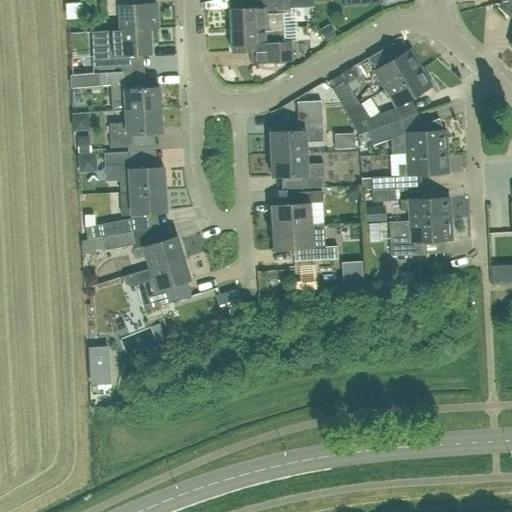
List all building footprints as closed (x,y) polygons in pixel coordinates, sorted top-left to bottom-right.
[(110,31),(156,29),(155,3),(129,5),(128,0),(104,0),(105,16),(118,15),(119,30),(110,31)] [(228,9),(229,31),(281,28),(281,14),(288,14),(287,0),(257,0),(258,7),(228,9)] [(511,0),(499,3),(511,15),(511,41),(508,46),(511,49),(511,0)] [(83,19),(82,2),(65,3),(66,20),(83,19)] [(281,28),(229,31),(230,53),(260,51),(260,63),(290,62),(289,42),(282,42),(281,28)] [(156,29),(110,31),(111,47),(90,48),(92,70),(124,68),(123,56),(149,54),(148,30),(156,29)] [(373,70),(384,89),(419,69),(408,50),(373,70)] [(419,69),(384,89),(395,108),(430,87),(419,69)] [(123,84),(122,72),(70,75),(71,88),(123,84)] [(358,105),(344,80),(330,89),(344,113),(358,105)] [(124,111),(159,110),(158,87),(123,89),(122,85),(110,86),(111,103),(123,102),(124,111)] [(159,110),(124,111),(124,123),(108,124),(109,148),(133,146),(132,134),(160,133),(159,110)] [(366,132),(392,122),(388,111),(358,122),(362,133),(366,132)] [(270,155),(305,154),(304,143),(321,142),(320,114),(296,115),(297,131),(269,132),(270,155)] [(405,154),(445,152),(443,131),(442,131),(437,121),(420,127),(420,132),(403,133),(405,154)] [(392,122),(366,132),(371,145),(397,135),(392,122)] [(344,135),(345,149),(363,147),(361,133),(344,135)] [(90,152),(89,135),(77,136),(78,153),(90,152)] [(119,192),(163,190),(162,167),(127,169),(127,152),(102,153),(103,166),(117,165),(119,192)] [(445,152),(405,154),(405,165),(397,165),(397,176),(446,174),(445,152)] [(305,164),(305,154),(270,155),(270,178),(298,177),(299,189),(323,188),(322,164),(305,164)] [(96,171),(95,155),(78,156),(79,172),(96,171)] [(395,201),(393,176),(369,178),(371,202),(395,201)] [(165,213),(163,190),(119,192),(120,215),(165,213)] [(271,228),(310,226),(308,204),(321,203),(320,192),(296,193),(297,204),(270,206),(271,228)] [(408,211),(408,221),(448,219),(447,198),(399,200),(399,211),(408,211)] [(100,237),(132,231),(129,219),(93,226),(94,215),(84,215),(84,227),(86,239),(100,237)] [(448,219),(408,221),(408,222),(390,224),(391,243),(389,244),(390,256),(418,254),(417,242),(449,241),(448,219)] [(387,223),(372,225),(374,243),(389,241),(387,223)] [(310,238),(310,226),(271,228),(272,251),(300,249),(300,261),(336,259),(336,247),(324,247),(323,237),(310,238)] [(132,231),(100,237),(103,251),(134,245),(132,231)] [(145,257),(148,268),(182,258),(175,236),(132,250),(135,259),(145,257)] [(94,252),(93,239),(80,240),(81,253),(94,252)] [(189,280),(182,258),(148,268),(148,269),(124,276),(126,282),(135,284),(143,311),(167,304),(162,288),(189,280)] [(316,267),(304,267),(305,291),(317,290),(316,267)]
